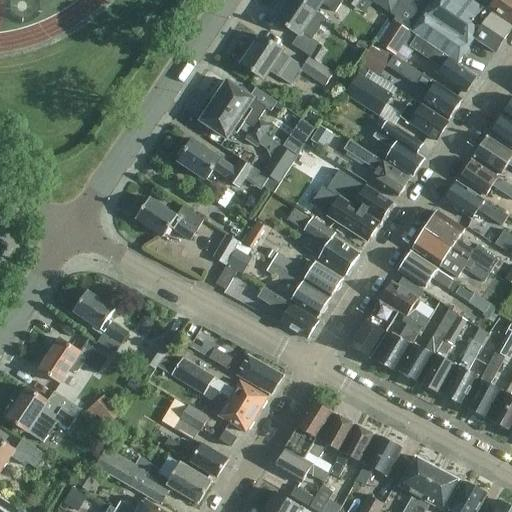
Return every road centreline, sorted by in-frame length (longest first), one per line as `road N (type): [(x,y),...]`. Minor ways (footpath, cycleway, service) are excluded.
road 1 (residential): [(511,68),(309,368)]
road 2 (residential): [(70,229),(309,368)]
road 3 (tertiary): [(70,229),(223,0)]
road 4 (residential): [(309,368),(511,472)]
road 5 (residential): [(309,368),(222,511)]
road 6 (tertiary): [(0,333),(70,229)]
